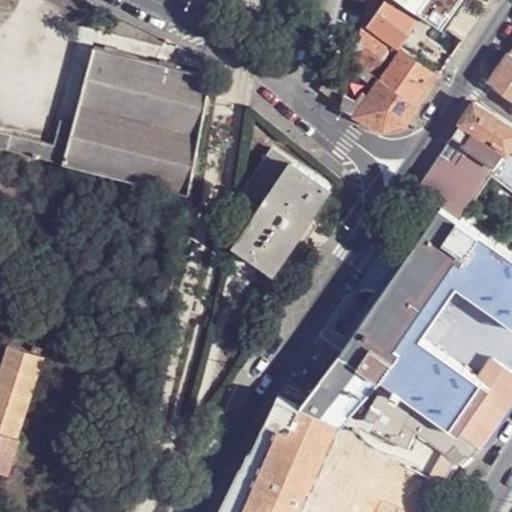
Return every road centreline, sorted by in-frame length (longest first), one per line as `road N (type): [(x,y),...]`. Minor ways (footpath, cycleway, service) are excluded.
road 1 (tertiary): [(403,174),(266,378),(201,511)]
road 2 (residential): [(157,0),(239,48),(403,174)]
